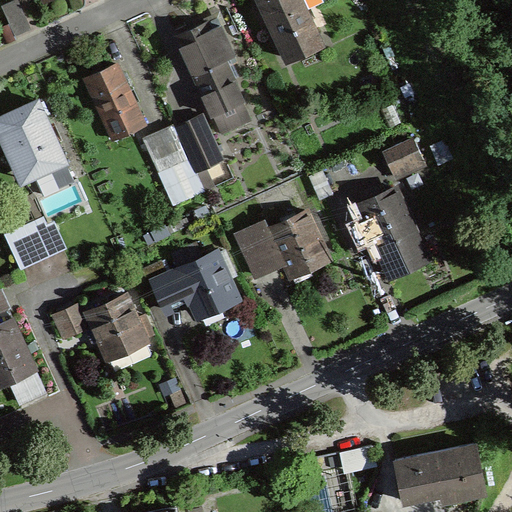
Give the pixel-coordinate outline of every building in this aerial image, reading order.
[(18,0),(13,0),(2,5),(16,35),(32,27),(18,0)] [(302,0),(260,0),(287,57),(322,41),(306,7),(302,0)] [(217,17),(177,36),(213,113),(243,99),(224,58),(234,53),(217,17)] [(117,64),(86,79),(114,137),(145,123),(117,64)] [(39,100),(0,116),(0,128),(13,157),(25,152),(43,193),(74,179),(39,100)] [(204,113),(176,126),(190,157),(196,170),(224,157),(204,113)] [(190,157),(176,126),(175,124),(144,138),(159,170),(190,157)] [(414,139),(386,152),(394,169),(422,156),(414,139)] [(447,158),(446,156),(450,154),(446,147),(443,149),(439,142),(432,146),(440,162),(447,158)] [(322,168),(309,175),(320,198),(334,192),(322,168)] [(396,186),(358,203),(388,269),(426,252),(396,186)] [(272,208),(279,223),(301,213),(293,198),(272,208)] [(279,223),(270,228),(286,260),(291,272),(329,255),(307,210),(301,213),(279,223)] [(47,214),(36,219),(51,251),(63,246),(47,214)] [(36,219),(35,218),(5,233),(20,266),(51,251),(36,219)] [(286,260),(270,228),(266,220),(239,233),(258,273),(286,260)] [(99,222),(87,228),(98,249),(110,243),(99,222)] [(217,251),(169,274),(176,288),(186,283),(200,314),(237,296),(217,251)] [(176,288),(169,274),(161,258),(133,272),(147,301),(176,288)] [(0,288),(0,309),(8,306),(0,288)] [(125,294),(88,311),(109,356),(146,338),(146,337),(137,318),(125,294)] [(62,337),(89,324),(79,303),(52,315),(62,337)] [(137,318),(146,337),(155,332),(146,313),(137,318)] [(13,316),(0,322),(0,384),(10,380),(36,368),(37,368),(13,316)] [(45,389),(36,368),(10,380),(20,401),(45,389)] [(475,443),(396,460),(405,499),(443,491),(445,500),(485,492),(475,443)]
